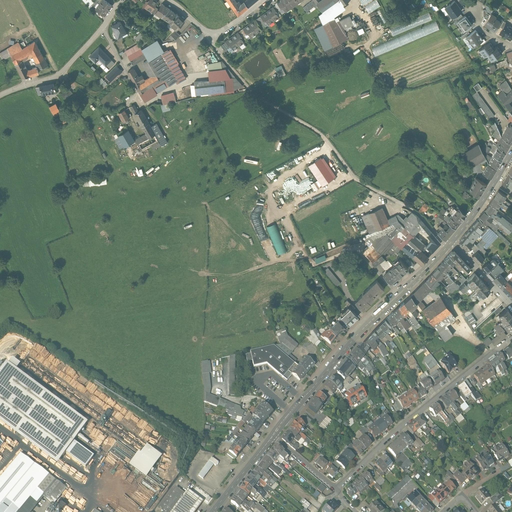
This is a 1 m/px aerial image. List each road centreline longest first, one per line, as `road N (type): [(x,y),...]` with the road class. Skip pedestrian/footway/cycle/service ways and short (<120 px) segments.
road 1 (secondary): [(452,241),(350,342),(272,435)]
road 2 (residential): [(335,489),(511,337)]
road 3 (unclassified): [(122,0),(60,73),(0,95)]
road 4 (residential): [(265,0),(214,35),(162,0)]
